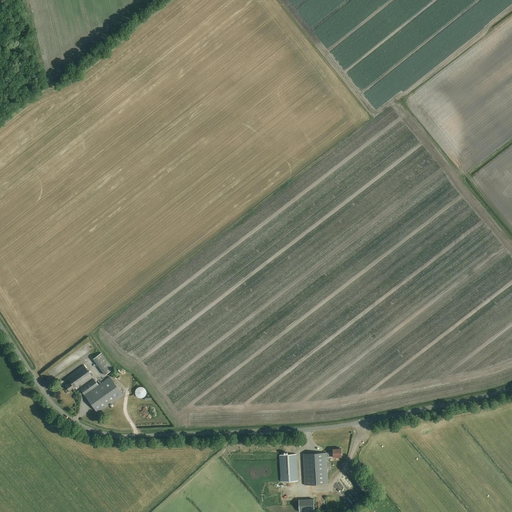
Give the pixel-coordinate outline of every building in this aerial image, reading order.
[(80,344),(63,355),(65,357),(60,360),(62,363),(84,350),(80,344)] [(93,359),(105,375),(112,370),(100,353),(93,359)] [(78,387),(92,377),(84,366),(66,378),(70,383),(65,386),(69,391),(73,388),(74,388),(77,386),(78,387)] [(123,396),(110,377),(98,385),(94,379),(80,389),(97,413),(123,396)] [(140,398),(141,398),(142,398),(143,397),(144,397),(145,396),(146,395),(146,394),(146,393),(146,392),(146,391),(146,390),(146,389),(145,389),(145,388),(144,387),(143,387),(142,387),(141,386),(140,386),(139,387),(138,387),(137,388),(136,389),(135,390),(135,391),(135,392),(135,393),(135,394),(136,395),(136,396),(137,396),(138,397),(139,398),(140,398)] [(342,457),(341,449),(333,449),(333,453),(327,453),(303,454),(304,485),(328,484),(327,457),(333,457),(342,457)] [(281,482),(298,481),(297,454),(279,455),(281,482)] [(345,490),(342,487),(343,486),(339,480),(335,483),(343,492),(345,490)]
